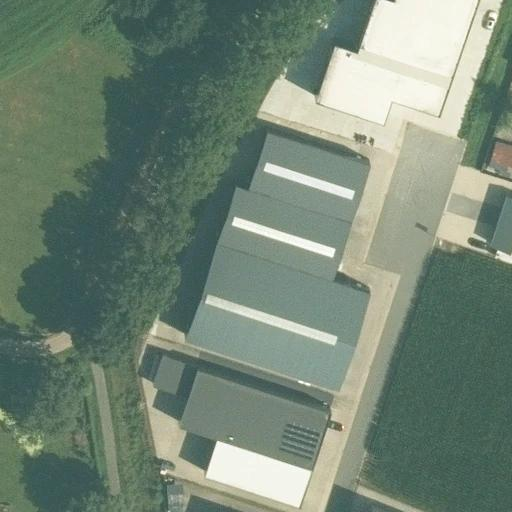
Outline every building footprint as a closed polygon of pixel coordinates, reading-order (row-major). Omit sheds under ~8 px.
[(370,0),(368,6),(414,22),(420,3),(411,0),(370,0)] [(473,0),(431,0),(430,6),(468,19),(474,0),(473,0)] [(420,3),(414,22),(461,38),(468,19),(430,6),(420,3)] [(368,6),(361,26),(407,41),(414,22),(368,6)] [(414,22),(407,41),(455,57),(461,38),(414,22)] [(361,26),(355,45),(378,53),(401,60),(407,41),(361,26)] [(332,37),(313,95),(336,103),(355,45),(332,37)] [(407,41),(401,60),(425,68),(449,76),(455,57),(407,41)] [(355,45),(336,103),(359,110),(378,53),(355,45)] [(401,60),(378,53),(359,110),(382,118),(390,94),(401,60)] [(401,60),(390,94),(414,102),(425,68),(401,60)] [(449,76),(425,68),(414,102),(438,110),(449,76)] [(505,147),(492,143),(487,159),(511,165),(511,145),(506,144),(505,147)] [(337,385),(368,288),(329,275),(347,218),(233,181),(183,335),(337,385)] [(511,194),(506,193),(489,243),(511,250),(511,194)] [(198,364),(179,421),(312,466),(331,409),(198,364)] [(391,511),(371,503),(368,511),(391,511)]
